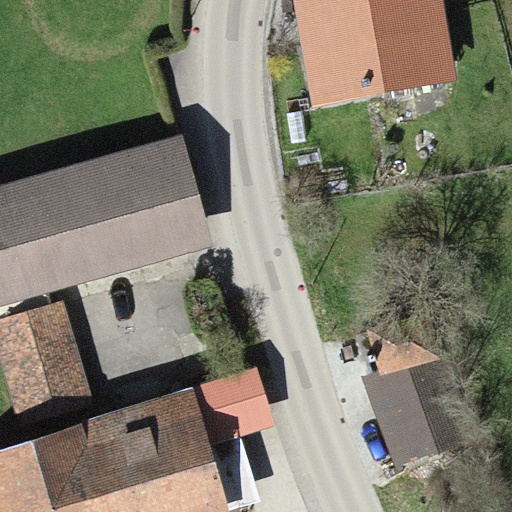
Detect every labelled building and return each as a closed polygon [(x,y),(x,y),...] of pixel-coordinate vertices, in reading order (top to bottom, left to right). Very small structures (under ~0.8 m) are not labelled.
[(430,0),(288,0),(314,108),(448,77),(430,0)] [(180,135),(0,186),(0,306),(212,246),(180,135)] [(0,511),(230,511),(210,445),(275,426),(257,369),(100,416),(64,297),(0,315),(0,367),(22,440),(0,446),(0,511)] [(379,374),(446,354),(433,311),(365,332),(379,374)] [(379,374),(366,379),(395,468),(479,441),(451,352),(446,354),(379,374)]
